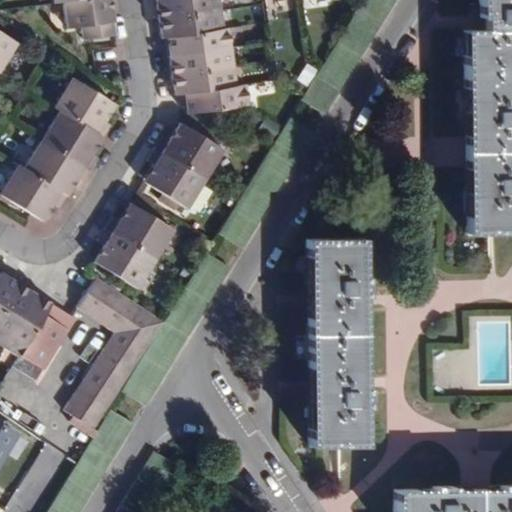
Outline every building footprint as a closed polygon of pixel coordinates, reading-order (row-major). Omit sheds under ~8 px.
[(66,0),(61,1),(64,28),(81,26),(82,39),(113,35),(108,0),(66,0)] [(156,18),(217,9),(216,0),(169,0),(170,4),(154,6),(156,18)] [(392,0),(360,0),(320,66),(299,100),(322,114),(392,0)] [(511,0),(475,0),(475,16),(482,16),(482,31),(461,31),(464,231),(511,230),(511,0)] [(220,29),(217,9),(156,18),(157,30),(175,28),(175,35),(220,29)] [(158,37),(164,36),(175,35),(175,28),(157,30),(158,37)] [(181,53),(227,47),(225,28),(220,29),(175,35),(164,36),(165,47),(180,45),(181,53)] [(0,62),(13,42),(0,33),(0,62)] [(166,55),(181,53),(180,45),(165,47),(166,55)] [(169,75),(230,67),(227,47),(181,53),(182,63),(167,64),(169,75)] [(166,55),(167,64),(182,63),(181,53),(166,55)] [(194,90),(232,84),(230,67),(169,75),(170,85),(185,83),(186,91),(194,90)] [(70,78),(52,107),(57,110),(86,129),(93,133),(107,111),(94,103),(98,96),(70,78)] [(171,93),(180,92),(186,91),(185,83),(170,85),(171,93)] [(183,113),(244,104),(242,83),(232,84),(194,90),(195,100),(181,101),(183,113)] [(180,92),(181,101),(195,100),(194,90),(186,91),(180,92)] [(107,111),(111,105),(98,96),(94,103),(107,111)] [(57,110),(39,139),(88,169),(96,158),(88,153),(94,145),(82,137),(86,129),(57,110)] [(288,118),(218,233),(240,247),(311,132),(288,118)] [(185,137),(190,130),(177,123),(173,130),(185,137)] [(93,133),(86,129),(82,137),(94,145),(99,137),(93,133)] [(152,149),(200,179),(219,149),(190,130),(185,137),(173,130),(167,139),(160,136),(152,149)] [(88,169),(39,139),(21,168),(50,186),(54,180),(66,188),(72,179),(79,183),(88,169)] [(183,207),(200,179),(152,149),(145,160),(151,164),(146,174),(157,181),(152,188),(183,207)] [(21,168),(15,164),(0,187),(0,195),(25,211),(29,205),(42,214),(57,190),(50,186),(21,168)] [(146,174),(141,181),(152,188),(157,181),(146,174)] [(54,180),(50,186),(57,190),(63,194),(66,188),(54,180)] [(135,217),(139,210),(128,202),(124,209),(135,217)] [(29,205),(25,211),(38,220),(42,214),(29,205)] [(103,228),(151,258),(169,229),(139,210),(135,217),(124,209),(116,220),(111,216),(103,228)] [(132,287),(151,258),(103,228),(95,241),(101,244),(95,256),(106,263),(103,268),(132,287)] [(358,240),(303,240),(306,444),(359,444),(358,240)] [(161,323),(119,391),(142,405),(227,267),(204,253),(161,323)] [(95,256),(91,261),(103,268),(106,263),(95,256)] [(0,303),(13,283),(4,277),(0,282),(0,303)] [(73,424),(91,436),(95,431),(90,428),(161,323),(92,278),(74,306),(113,332),(60,409),(69,415),(76,419),(73,424)] [(0,303),(0,340),(18,311),(10,306),(22,288),(13,283),(0,303)] [(10,306),(18,311),(29,293),(22,288),(10,306)] [(24,314),(35,297),(29,293),(18,311),(24,314)] [(0,340),(0,346),(15,356),(47,303),(35,297),(24,314),(18,311),(0,340)] [(15,356),(8,366),(31,381),(63,330),(40,315),(15,356)] [(477,384),(509,383),(507,323),(476,323),(477,384)] [(91,436),(45,511),(76,511),(131,424),(108,410),(95,431),(91,436)] [(66,420),(73,424),(76,419),(69,415),(66,420)] [(0,458),(14,435),(0,426),(0,458)] [(114,511),(145,511),(174,465),(152,451),(114,511)] [(511,511),(511,488),(394,489),(394,511),(511,511)]
